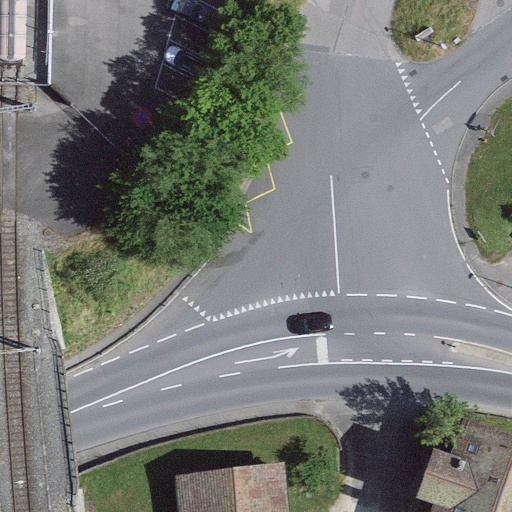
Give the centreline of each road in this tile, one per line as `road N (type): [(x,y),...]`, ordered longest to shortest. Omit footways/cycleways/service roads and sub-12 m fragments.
road 1 (unclassified): [(511,44),(332,166),(338,349)]
road 2 (secondary): [(338,349),(178,374),(0,444)]
road 3 (secondary): [(511,367),(388,344),(338,349)]
road 4 (track): [(388,344),(360,511)]
